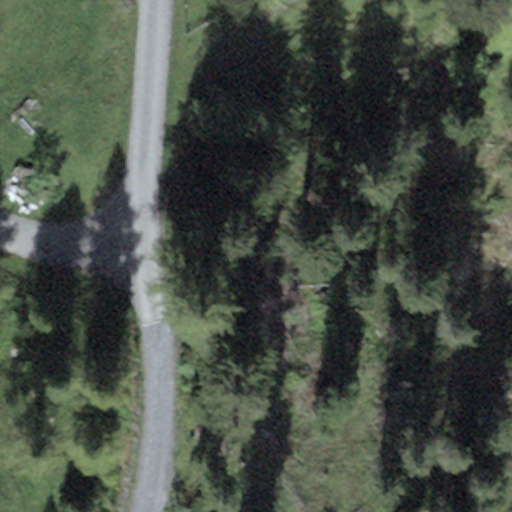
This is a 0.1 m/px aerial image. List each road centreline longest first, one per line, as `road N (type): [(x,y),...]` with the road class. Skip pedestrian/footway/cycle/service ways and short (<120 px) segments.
road 1 (residential): [(153,0),(143,162),(130,212),(114,231),(75,247),(0,233)]
road 2 (track): [(114,231),(149,298),(156,511)]
